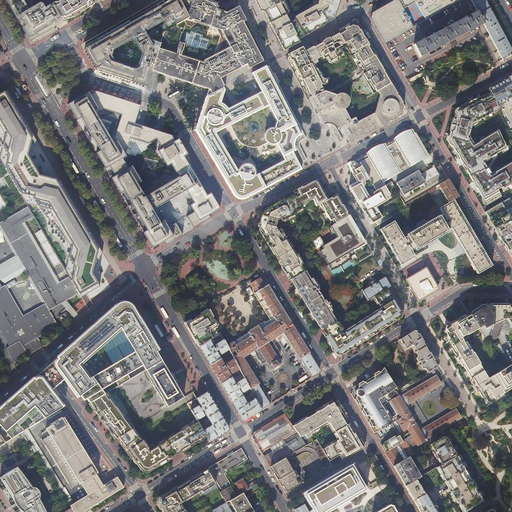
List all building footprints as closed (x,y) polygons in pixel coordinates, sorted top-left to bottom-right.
[(5,0),(17,19),(18,20),(19,21),(21,21),(22,21),(25,26),(29,33),(29,34),(28,35),(29,36),(30,37),(31,36),(32,36),(32,35),(31,34),(35,32),(36,34),(37,35),(38,35),(39,35),(40,35),(41,35),(47,32),(46,31),(48,30),(49,31),(54,27),(55,26),(56,26),(56,25),(56,23),(62,19),(52,3),(45,8),(43,4),(42,4),(41,3),(37,6),(33,0),(5,0)] [(91,0),(62,0),(59,2),(58,1),(54,2),(52,3),(62,19),(62,20),(63,20),(64,21),(65,21),(67,20),(89,8),(94,5),(91,0)] [(84,43),(83,43),(85,46),(109,32),(117,27),(162,1),(164,0),(157,0),(125,19),(84,43)] [(84,50),(96,69),(98,72),(146,88),(152,71),(161,43),(150,40),(146,32),(171,17),(176,26),(189,18),(187,15),(192,1),(187,0),(164,0),(162,1),(164,4),(119,30),(111,35),(84,50)] [(208,88),(208,89),(221,82),(220,81),(219,81),(218,78),(219,78),(221,77),(247,64),(247,65),(248,67),(262,58),(243,22),(246,21),(239,6),(235,8),(226,12),(217,9),(218,7),(217,6),(197,0),(192,0),(192,1),(187,15),(189,18),(176,26),(164,33),(161,43),(152,71),(206,88),(208,88)] [(320,25),(335,16),(336,14),(335,14),(337,8),(338,9),(338,8),(338,7),(337,6),(339,2),(340,2),(340,1),(338,0),(318,0),(317,3),(321,5),(320,7),(322,7),(321,10),(319,10),(318,9),(309,14),(306,16),(297,21),(297,23),(293,25),(289,18),(290,15),(285,4),(286,4),(286,0),(256,0),(262,12),(266,10),(284,46),(298,38),(298,36),(298,35),(302,33),(302,34),(304,34),(313,29),(314,28),(318,25),(320,25)] [(393,0),(372,13),(371,19),(385,43),(414,27),(413,27),(398,0),(393,0)] [(398,0),(413,27),(459,1),(459,0),(398,0)] [(470,0),(477,11),(413,45),(414,45),(420,57),(421,57),(421,56),(483,24),(502,60),(503,60),(503,59),(511,54),(511,52),(484,0),(470,0)] [(68,23),(69,23),(69,22),(73,20),(74,20),(74,19),(78,17),(79,17),(79,16),(84,14),(85,13),(89,11),(90,11),(90,10),(89,8),(67,20),(68,23)] [(262,12),(281,48),(284,46),(266,10),(262,12)] [(243,22),(262,58),(265,57),(246,21),(243,22)] [(338,29),(339,31),(350,25),(349,23),(338,29)] [(366,135),(366,134),(370,132),(370,133),(371,132),(370,131),(374,129),(375,130),(375,129),(379,127),(379,128),(380,128),(379,127),(384,124),(385,125),(387,124),(387,123),(396,92),(391,83),(389,84),(386,79),(387,78),(387,77),(385,73),(383,73),(382,72),(384,71),(380,64),(378,65),(377,64),(377,62),(378,61),(366,42),(365,43),(363,41),(364,40),(364,39),(362,35),(361,35),(360,34),(361,33),(358,27),(351,25),(350,25),(339,31),(307,50),(307,52),(306,53),(305,51),(305,52),(304,51),(299,55),(290,60),(310,99),(323,92),(353,77),(353,76),(353,75),(354,75),(355,75),(356,75),(360,73),(373,94),(376,92),(378,96),(373,114),(350,126),(342,111),(344,110),(346,109),(347,107),(348,104),(348,101),(348,99),(346,97),(344,96),(342,94),(340,94),(338,94),(337,95),(336,95),(334,96),(333,97),(326,95),(312,102),(322,122),(323,122),(324,123),(324,122),(325,122),(326,122),(328,122),(329,122),(330,122),(329,124),(333,125),(334,123),(335,124),(336,125),(337,126),(338,127),(338,128),(339,127),(339,128),(341,127),(347,138),(348,138),(348,139),(350,143),(354,141),(354,140),(355,140),(355,141),(361,138),(360,137),(365,134),(366,135)] [(24,30),(32,44),(56,30),(54,27),(49,31),(48,30),(46,31),(47,32),(41,35),(40,35),(39,35),(38,35),(37,35),(36,34),(35,32),(31,34),(32,35),(32,36),(31,36),(30,37),(29,36),(28,35),(29,34),(29,33),(25,26),(24,28),(24,29),(24,30)] [(284,46),(286,50),(300,42),(298,38),(284,46)] [(288,54),(290,60),(299,55),(304,51),(302,47),(288,54)] [(262,58),(248,67),(249,69),(263,61),(262,58)] [(290,60),(288,61),(321,126),(324,124),(324,123),(323,122),(322,122),(312,102),(310,99),(290,60)] [(221,77),(221,78),(247,65),(247,64),(221,77)] [(291,116),(293,120),(304,139),(306,138),(269,66),(267,68),(291,116)] [(251,73),(255,80),(263,75),(267,75),(293,120),(291,116),(267,68),(266,68),(265,68),(265,67),(264,67),(251,73)] [(301,169),(299,165),(298,164),(299,164),(293,152),(295,151),(295,150),(296,150),(295,149),(295,148),(295,147),(294,147),(294,146),(294,145),(294,144),(294,143),(297,144),(298,142),(298,140),(295,139),(296,139),(296,138),(297,138),(297,137),(298,136),(299,136),(299,135),(300,135),(300,134),(293,120),(267,75),(263,75),(255,80),(261,92),(228,109),(227,107),(225,105),(223,104),(221,103),(222,98),(204,108),(204,111),(202,110),(200,115),(202,115),(201,120),(200,121),(198,120),(195,130),(201,139),(201,138),(202,140),(208,150),(212,156),(211,156),(218,168),(219,168),(222,173),(221,174),(233,193),(234,192),(235,192),(236,192),(238,191),(239,191),(238,194),(242,195),(243,193),(244,193),(245,194),(246,195),(247,196),(247,197),(251,195),(255,193),(255,192),(257,191),(257,192),(261,190),(261,189),(265,187),(265,188),(270,185),(287,177),(286,176),(290,174),(290,175),(296,171),(297,171),(301,169)] [(511,86),(507,78),(488,88),(490,92),(497,105),(506,100),(511,97),(511,86)] [(207,93),(207,96),(223,87),(224,85),(224,84),(222,81),(221,82),(221,83),(209,89),(207,93)] [(207,96),(205,99),(224,89),(223,87),(207,96)] [(205,106),(204,108),(222,98),(225,91),(224,89),(205,99),(204,104),(205,105),(205,106)] [(81,118),(100,151),(144,126),(135,123),(140,105),(96,91),(89,95),(88,92),(84,95),(85,96),(72,103),(71,102),(68,105),(69,107),(72,111),(77,120),(81,118)] [(387,123),(387,124),(389,123),(389,122),(391,121),(391,122),(395,119),(398,117),(399,115),(402,113),(403,109),(401,106),(402,104),(400,101),(401,100),(396,92),(387,123)] [(497,105),(490,92),(456,110),(448,139),(487,205),(501,197),(497,190),(502,187),(503,189),(511,183),(511,162),(495,172),(495,173),(490,177),(481,162),(484,160),(485,161),(506,148),(498,130),(479,141),(480,141),(472,146),(467,137),(471,123),(481,118),(481,119),(486,116),(486,115),(499,109),(497,105)] [(79,294),(81,298),(92,291),(91,290),(92,289),(92,288),(93,287),(92,285),(93,285),(91,282),(90,279),(90,276),(90,273),(91,270),(92,267),(93,266),(94,266),(94,265),(95,265),(95,264),(95,263),(94,263),(96,261),(98,259),(100,258),(99,258),(101,257),(100,255),(101,254),(100,253),(102,252),(87,227),(86,228),(85,226),(83,227),(79,220),(81,219),(80,218),(81,217),(73,202),(60,181),(58,182),(58,180),(56,181),(56,180),(54,180),(53,180),(50,181),(47,182),(44,182),(40,182),(37,181),(34,180),(31,178),(29,176),(30,175),(29,174),(29,173),(28,173),(27,173),(26,171),(27,171),(27,170),(27,169),(26,169),(26,168),(25,168),(24,165),(24,161),(25,158),(26,155),(27,152),(30,149),(32,147),(34,146),(33,145),(35,144),(34,143),(35,142),(34,140),(36,139),(14,103),(13,104),(12,103),(11,104),(10,102),(0,99),(0,159),(7,172),(28,207),(34,217),(49,242),(65,233),(62,228),(66,226),(68,229),(73,237),(72,240),(71,240),(69,241),(67,248),(68,250),(70,250),(68,259),(61,263),(69,277),(79,294)] [(405,107),(401,100),(400,101),(402,104),(401,106),(403,109),(402,113),(399,115),(398,117),(395,119),(402,116),(405,107)] [(304,139),(293,120),(300,134),(300,135),(299,135),(299,136),(298,136),(297,137),(297,138),(296,138),(296,139),(295,139),(298,140),(298,142),(302,140),(304,139)] [(98,156),(100,160),(101,159),(129,143),(131,138),(136,139),(153,129),(147,127),(144,126),(100,151),(96,153),(98,156)] [(333,130),(340,142),(343,140),(337,128),(333,130)] [(145,142),(162,132),(153,129),(136,139),(145,142)] [(385,145),(381,148),(380,146),(370,151),(371,153),(366,155),(362,157),(358,160),(373,186),(376,191),(384,186),(382,183),(389,179),(429,156),(417,136),(415,133),(414,133),(411,132),(408,133),(407,131),(397,137),(398,138),(394,141),(389,143),(385,145)] [(193,228),(210,218),(209,215),(220,208),(211,193),(207,195),(184,157),(188,154),(179,139),(175,141),(171,135),(162,132),(145,142),(148,144),(156,139),(162,148),(158,151),(167,166),(171,164),(179,177),(145,197),(137,184),(141,181),(132,166),(128,168),(123,159),(127,156),(125,154),(104,166),(105,169),(109,166),(115,176),(111,178),(120,194),(124,191),(147,230),(143,232),(147,239),(152,248),(163,242),(165,245),(182,235),(175,223),(168,227),(164,220),(160,223),(152,210),(186,190),(194,203),(190,205),(194,212),(186,216),(193,228)] [(298,143),(298,142),(297,144),(294,143),(294,144),(294,145),(294,146),(294,147),(295,147),(295,148),(295,149),(296,150),(297,149),(303,161),(306,159),(300,147),(298,143)] [(104,166),(125,154),(129,143),(101,159),(100,160),(104,166)] [(157,162),(145,159),(142,171),(154,174),(157,162)] [(355,196),(373,186),(357,160),(355,161),(354,161),(353,161),(352,161),(351,161),(350,161),(350,162),(360,183),(350,188),(355,196)] [(348,186),(350,188),(360,183),(350,162),(349,162),(347,163),(356,181),(356,182),(348,186)] [(421,176),(425,182),(425,183),(444,172),(439,165),(421,176)] [(403,194),(425,182),(421,176),(418,170),(396,182),(400,190),(403,194)] [(325,211),(327,215),(343,207),(336,195),(329,199),(327,200),(324,193),(318,183),(316,179),(293,192),(295,195),(300,206),(312,199),(316,205),(321,203),(326,211),(325,211)] [(448,179),(438,185),(441,191),(440,191),(441,193),(442,193),(444,195),(448,202),(453,199),(458,196),(454,189),(448,179)] [(375,222),(388,214),(386,211),(383,213),(380,208),(400,196),(397,192),(391,182),(384,186),(376,191),(373,186),(355,196),(357,200),(361,206),(362,207),(362,208),(363,208),(364,208),(365,208),(367,211),(364,212),(366,215),(370,221),(371,224),(375,222)] [(271,208),(294,195),(293,194),(271,206),(270,207),(271,208)] [(302,209),(300,206),(295,195),(294,195),(271,208),(264,211),(263,216),(263,217),(277,221),(281,218),(282,221),(283,221),(296,214),(296,213),(302,209)] [(435,200),(439,207),(448,202),(444,195),(435,200)] [(511,203),(509,198),(485,212),(503,243),(508,251),(511,248),(511,203)] [(448,202),(439,207),(438,208),(442,213),(442,215),(439,217),(438,216),(406,235),(405,235),(406,237),(404,238),(402,237),(393,222),(380,229),(401,265),(414,257),(410,252),(414,248),(415,247),(417,246),(419,248),(451,229),(478,274),(492,266),(453,199),(448,202)] [(42,344),(38,337),(58,326),(50,310),(62,303),(60,301),(65,299),(66,301),(79,294),(69,277),(59,282),(57,283),(23,223),(25,222),(34,217),(28,207),(0,222),(0,225),(40,294),(45,303),(45,304),(42,306),(43,309),(38,312),(40,316),(26,324),(22,317),(24,316),(6,285),(3,287),(0,282),(0,329),(10,347),(7,348),(15,362),(28,354),(25,348),(32,345),(34,348),(39,345),(42,344)] [(333,219),(336,223),(347,216),(345,212),(346,211),(343,207),(327,215),(330,221),(332,220),(333,219)] [(390,218),(388,214),(375,222),(378,225),(390,218)] [(349,261),(352,259),(349,254),(353,251),(353,250),(354,249),(354,250),(365,244),(365,243),(362,239),(360,236),(358,237),(357,235),(359,234),(359,233),(354,225),(348,215),(347,216),(336,223),(334,224),(327,228),(334,239),(322,247),(323,249),(320,251),(332,270),(335,270),(339,268),(342,266),(346,264),(349,261)] [(263,216),(261,223),(261,222),(275,226),(277,221),(263,217),(263,216)] [(23,223),(57,283),(59,282),(25,222),(23,223)] [(300,265),(302,264),(295,254),(294,255),(285,240),(287,240),(286,238),(281,230),(280,228),(277,230),(275,226),(261,222),(261,223),(259,228),(263,234),(270,246),(275,254),(279,261),(281,264),(282,265),(287,273),(290,279),(291,280),(304,271),(300,265)] [(324,244),(319,237),(312,242),(316,248),(324,244)] [(294,255),(295,254),(287,240),(285,240),(294,255)] [(437,284),(435,281),(427,267),(406,279),(419,300),(423,299),(428,295),(439,289),(437,284)] [(327,325),(335,320),(330,312),(332,311),(325,299),(323,300),(317,290),(319,290),(312,278),(310,279),(305,271),(304,271),(291,280),(292,280),(296,287),(295,287),(302,298),(302,297),(310,310),(310,311),(316,321),(317,321),(321,327),(320,328),(321,329),(321,328),(327,325)] [(386,288),(390,286),(385,278),(382,273),(375,277),(375,279),(376,280),(374,281),(372,280),(371,281),(370,282),(370,283),(368,284),(366,282),(359,287),(367,300),(373,296),(386,288)] [(316,364),(267,285),(265,286),(260,278),(250,284),(255,292),(253,294),(267,316),(269,320),(258,327),(257,326),(248,332),(248,333),(227,346),(229,350),(231,352),(231,353),(235,351),(237,355),(233,357),(234,359),(239,369),(241,371),(244,378),(250,388),(250,389),(253,387),(259,396),(255,399),(261,410),(270,404),(258,384),(259,384),(243,358),(254,351),(256,355),(255,355),(259,360),(262,364),(266,362),(268,365),(268,366),(267,368),(268,369),(269,369),(270,369),(271,370),(274,368),(279,365),(281,364),(280,363),(281,362),(282,361),(281,359),(279,360),(279,358),(278,359),(276,355),(280,353),(272,340),(283,333),(299,359),(300,359),(307,370),(316,364)] [(399,310),(391,296),(386,288),(373,296),(379,305),(366,313),(368,315),(360,320),(370,336),(371,335),(384,327),(392,322),(390,319),(398,314),(396,311),(399,310)] [(36,376),(35,377),(35,378),(34,377),(0,406),(0,424),(12,438),(25,431),(19,425),(29,416),(36,424),(40,421),(46,417),(65,406),(53,389),(59,384),(64,380),(78,398),(81,396),(84,401),(87,399),(90,403),(105,394),(116,388),(120,386),(117,381),(130,373),(133,378),(147,370),(163,360),(158,351),(161,349),(141,316),(140,317),(134,306),(130,304),(127,304),(123,303),(120,304),(117,304),(117,303),(57,356),(58,357),(58,358),(57,358),(56,358),(55,359),(55,360),(46,368),(38,375),(37,375),(36,376)] [(42,305),(24,316),(22,317),(26,324),(40,316),(38,312),(43,309),(42,306),(45,304),(45,303),(42,305)] [(470,312),(470,315),(478,329),(485,338),(488,336),(493,324),(481,304),(470,312)] [(499,305),(481,304),(493,324),(499,321),(499,316),(499,305)] [(511,304),(499,305),(499,316),(499,321),(509,317),(511,315),(511,304)] [(192,336),(199,346),(212,338),(218,334),(215,329),(217,328),(208,310),(185,324),(192,336)] [(402,315),(399,310),(396,311),(398,314),(390,319),(392,322),(402,315)] [(70,317),(67,312),(59,317),(61,321),(70,317)] [(368,315),(366,313),(342,330),(335,320),(327,325),(321,328),(325,335),(324,335),(334,351),(337,350),(338,352),(346,347),(348,350),(355,346),(370,336),(360,320),(368,315)] [(463,366),(470,378),(482,371),(478,364),(479,364),(473,353),(472,353),(470,350),(468,351),(466,347),(464,348),(463,346),(461,346),(459,342),(463,339),(462,337),(466,335),(466,336),(478,329),(470,315),(464,319),(463,318),(453,324),(455,327),(451,330),(448,332),(449,334),(447,335),(453,345),(454,345),(458,351),(455,354),(462,366),(463,366)] [(511,362),(507,366),(511,363),(511,315),(509,317),(499,321),(499,322),(511,317),(511,318),(511,324),(510,326),(511,329),(511,362)] [(427,372),(437,366),(426,347),(417,332),(415,331),(413,331),(400,339),(406,349),(411,345),(413,346),(416,351),(415,352),(417,355),(416,358),(415,358),(418,362),(419,362),(421,364),(419,365),(422,369),(423,368),(425,369),(427,372)] [(229,350),(227,346),(225,342),(224,339),(216,344),(215,345),(217,347),(215,348),(212,342),(213,342),(214,340),(212,338),(199,346),(199,347),(203,354),(205,357),(210,365),(221,358),(217,351),(218,350),(221,354),(222,354),(229,350)] [(25,348),(28,354),(43,346),(42,344),(39,345),(34,348),(32,345),(25,348)] [(338,357),(343,353),(345,352),(348,350),(346,347),(338,352),(337,350),(334,351),(338,357)] [(226,367),(221,358),(210,365),(216,375),(221,384),(232,377),(228,370),(229,369),(231,373),(233,373),(239,369),(234,359),(227,363),(226,365),(227,366),(226,367)] [(185,397),(163,360),(147,370),(169,407),(185,397)] [(319,369),(316,364),(307,370),(311,377),(315,375),(318,373),(319,369)] [(437,374),(440,372),(437,366),(427,372),(430,376),(436,373),(437,374)] [(493,376),(504,394),(511,388),(511,375),(507,366),(492,374),(493,376)] [(396,391),(397,390),(383,367),(352,388),(350,394),(352,396),(355,402),(358,407),(361,411),(396,391)] [(482,371),(470,378),(482,397),(484,396),(488,403),(504,394),(493,376),(487,379),(482,371)] [(405,441),(409,448),(417,444),(418,445),(431,438),(429,436),(461,418),(456,409),(423,428),(409,403),(441,384),(436,376),(400,397),(396,391),(361,411),(374,434),(384,427),(385,428),(386,428),(387,428),(388,427),(388,425),(386,421),(390,419),(399,414),(401,417),(397,420),(404,431),(407,429),(410,432),(401,438),(398,434),(380,444),(385,453),(405,441)] [(227,394),(232,403),(243,396),(239,389),(240,388),(242,392),(243,392),(250,388),(244,378),(237,382),(237,383),(238,385),(237,386),(232,377),(221,384),(227,394)] [(251,391),(255,399),(259,396),(253,387),(250,389),(251,391)] [(208,391),(196,398),(201,407),(200,408),(198,406),(191,410),(197,420),(204,416),(204,415),(202,411),(203,410),(207,417),(219,410),(208,391)] [(89,403),(115,439),(118,438),(132,429),(130,426),(129,426),(122,418),(124,416),(116,404),(114,406),(105,394),(90,403),(89,403)] [(245,420),(261,410),(255,399),(248,403),(247,403),(243,396),(232,403),(238,413),(242,419),(243,420),(245,420)] [(341,460),(364,446),(361,442),(352,426),(350,423),(348,424),(345,418),(346,417),(343,412),(342,413),(338,407),(340,406),(337,401),(331,404),(330,402),(310,414),(311,416),(294,425),(292,426),(299,437),(304,434),(306,438),(310,435),(310,434),(313,432),(313,431),(328,422),(338,439),(321,449),(329,462),(332,460),(332,459),(339,455),(341,460)] [(229,427),(219,410),(207,417),(211,424),(211,425),(203,430),(206,436),(210,442),(228,431),(229,427)] [(298,422),(294,425),(311,416),(310,414),(298,422)] [(124,487),(117,477),(103,485),(96,474),(98,472),(64,417),(62,418),(62,417),(51,424),(52,424),(46,428),(47,430),(41,433),(74,487),(80,483),(88,495),(70,506),(71,508),(73,511),(85,511),(93,508),(104,501),(103,500),(124,487)] [(155,468),(198,442),(198,441),(206,436),(203,430),(202,429),(198,423),(198,422),(189,427),(189,426),(155,447),(156,448),(151,451),(148,451),(147,449),(148,448),(139,436),(138,437),(132,429),(118,438),(123,445),(122,446),(136,464),(138,463),(142,468),(145,469),(149,470),(154,467),(155,468)] [(0,445),(12,438),(0,424),(0,445)] [(25,431),(68,502),(71,500),(28,429),(25,431)] [(441,464),(454,457),(455,456),(444,436),(430,445),(433,451),(432,452),(434,455),(435,454),(441,464)] [(390,460),(393,466),(409,457),(413,455),(409,448),(405,441),(385,453),(386,453),(390,460)] [(323,466),(325,465),(329,463),(329,462),(321,449),(319,445),(315,447),(317,450),(315,452),(323,466)] [(393,467),(393,466),(390,460),(386,453),(385,454),(393,467)] [(13,455),(2,461),(7,469),(18,462),(13,455)] [(396,471),(405,486),(416,479),(421,476),(409,457),(393,466),(396,471)] [(441,474),(445,481),(463,471),(460,467),(461,466),(458,460),(457,461),(454,457),(441,464),(438,466),(442,473),(441,474)] [(277,479),(284,493),(300,484),(284,458),(269,467),(277,479)] [(294,510),(295,511),(328,511),(367,490),(352,464),(349,465),(350,466),(304,493),(304,492),(302,494),(304,497),(306,496),(314,509),(308,511),(304,504),(294,510)] [(44,511),(37,500),(39,498),(39,497),(40,496),(40,495),(40,494),(40,493),(40,491),(39,490),(38,489),(37,488),(36,488),(35,487),(34,487),(33,487),(32,487),(30,489),(17,468),(18,468),(17,467),(10,470),(9,471),(5,473),(0,476),(0,477),(3,481),(4,480),(13,495),(23,511),(44,511)] [(22,473),(18,468),(17,468),(30,489),(32,487),(30,483),(26,477),(22,473)] [(191,472),(201,490),(213,510),(226,502),(220,492),(216,484),(209,488),(204,480),(197,468),(194,470),(191,472)] [(191,472),(191,471),(151,496),(150,499),(157,511),(164,511),(183,501),(201,490),(191,472)] [(464,511),(480,501),(476,494),(478,493),(468,477),(466,477),(463,471),(445,481),(453,494),(451,494),(456,503),(458,502),(464,511)] [(209,488),(216,484),(211,476),(204,480),(209,488)] [(241,494),(241,493),(243,493),(249,489),(242,478),(235,483),(241,494)] [(250,489),(261,482),(259,479),(249,484),(248,486),(250,489)] [(410,494),(413,500),(424,494),(416,479),(405,486),(410,494)] [(220,492),(226,502),(229,500),(236,497),(230,486),(229,486),(224,489),(220,492)] [(229,500),(236,511),(250,511),(252,511),(241,493),(241,494),(236,497),(229,500)] [(241,493),(252,511),(253,511),(243,493),(241,493)] [(420,511),(439,511),(432,500),(430,502),(425,493),(424,494),(413,500),(420,511)] [(22,511),(23,511),(13,495),(13,497),(14,499),(14,501),(15,503),(17,502),(18,505),(17,506),(18,508),(20,509),(22,511)] [(44,511),(46,511),(44,507),(41,501),(39,498),(37,500),(44,511)] [(231,511),(226,502),(213,510),(213,511),(221,511),(226,509),(228,511),(231,511)]
